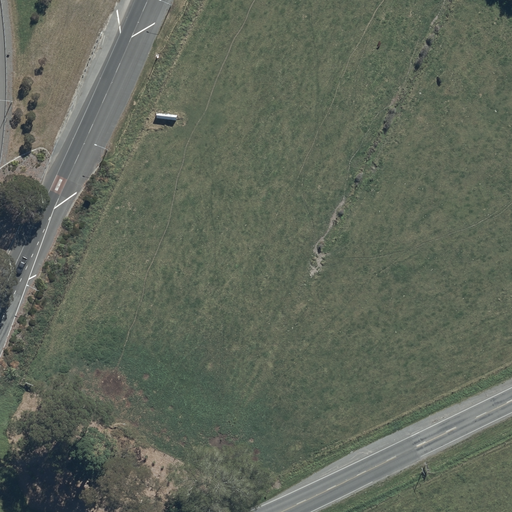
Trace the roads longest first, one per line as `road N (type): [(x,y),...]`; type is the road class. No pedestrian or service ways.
road 1 (motorway): [(151,0),(0,324)]
road 2 (secondary): [(278,511),(511,400)]
